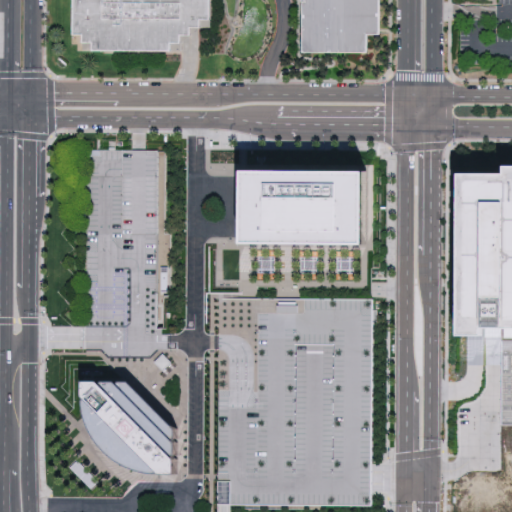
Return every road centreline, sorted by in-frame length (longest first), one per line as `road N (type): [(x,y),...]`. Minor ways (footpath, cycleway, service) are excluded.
road 1 (tertiary): [(426,511),(432,0)]
road 2 (tertiary): [(402,94),(119,91)]
road 3 (tertiary): [(403,120),(402,389)]
road 4 (tertiary): [(31,339),(30,104)]
road 5 (tertiary): [(8,106),(4,339)]
road 6 (tertiary): [(30,511),(31,339)]
road 7 (tertiary): [(30,104),(67,119),(194,120)]
road 8 (tertiary): [(4,339),(6,469)]
road 9 (residential): [(452,124),(511,126),(452,96)]
road 10 (tertiary): [(278,120),(403,120)]
